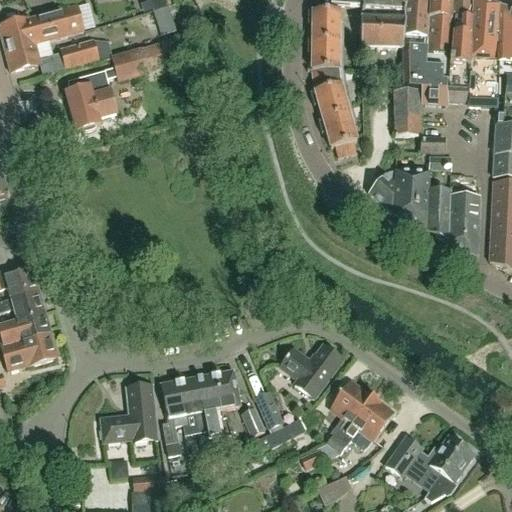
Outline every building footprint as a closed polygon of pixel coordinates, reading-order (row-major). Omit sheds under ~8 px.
[(164,0),(147,0),(152,13),(167,8),(164,0)] [(331,0),(331,9),(346,10),(362,11),(362,0),(331,0)] [(362,0),(362,11),(361,21),(373,21),(373,14),(384,14),(385,2),(385,0),(362,0)] [(385,0),(385,2),(384,14),(393,15),(393,22),(405,23),(406,15),(407,0),(385,0)] [(405,23),(403,51),(408,51),(408,59),(408,92),(421,92),(421,95),(420,109),(447,110),(447,107),(447,61),(451,61),(453,0),(407,0),(406,15),(405,23)] [(447,61),(447,107),(467,107),(473,3),(462,0),(453,0),(451,61),(447,61)] [(467,107),(467,112),(497,112),(498,67),(500,12),(499,11),(473,2),(473,3),(467,107)] [(167,8),(152,13),(160,39),(175,34),(167,8)] [(78,9),(29,22),(36,48),(84,35),(78,9)] [(500,12),(498,67),(511,68),(511,15),(499,11),(500,12)] [(337,75),(339,75),(340,15),(308,14),(308,28),(313,28),(312,43),(308,43),(307,57),(312,57),(312,72),(307,72),(307,74),(312,74),(314,84),(315,94),(310,96),(313,109),(318,108),(322,123),(318,124),(321,137),(326,136),(331,152),(327,153),(327,154),(335,152),(338,162),(356,157),(353,146),(357,145),(341,87),(339,87),(337,75)] [(361,21),(361,51),(403,52),(403,51),(405,23),(393,22),(373,21),(361,21)] [(0,35),(10,76),(41,68),(36,48),(29,22),(0,29),(0,35)] [(93,44),(59,53),(64,73),(98,63),(93,44)] [(174,64),(193,60),(190,44),(170,48),(174,64)] [(75,94),(66,96),(77,135),(83,133),(83,136),(88,136),(92,134),(96,132),(96,130),(101,128),(100,123),(117,118),(108,83),(117,81),(119,85),(148,77),(141,54),(112,62),(115,73),(73,85),(75,94)] [(496,118),(494,159),(511,159),(511,79),(503,79),(501,118),(496,118)] [(421,95),(393,95),(392,139),(420,139),(421,95)] [(419,158),(444,158),(444,141),(420,141),(419,158)] [(429,159),(428,174),(450,175),(451,160),(429,159)] [(511,159),(494,159),(493,182),(511,182),(511,159)] [(385,179),(369,198),(391,217),(392,218),(395,174),(389,176),(385,179)] [(429,176),(395,174),(392,218),(427,236),(428,193),(429,193),(429,176)] [(511,186),(493,186),(492,215),(511,215),(511,186)] [(428,193),(427,236),(449,246),(450,226),(451,190),(450,190),(450,194),(429,193),(428,193)] [(462,191),(451,190),(450,226),(479,226),(480,201),(462,200),(462,191)] [(511,215),(492,215),(490,242),(511,243),(511,215)] [(450,226),(449,246),(448,247),(478,261),(479,226),(450,226)] [(511,243),(490,242),(489,266),(511,277),(511,243)] [(10,300),(38,292),(33,272),(6,280),(5,274),(0,275),(0,294),(1,294),(7,292),(10,300)] [(38,292),(10,300),(11,303),(0,305),(0,316),(13,312),(16,321),(45,314),(38,292)] [(45,314),(16,321),(17,324),(0,328),(0,347),(22,342),(23,345),(51,337),(45,314)] [(22,342),(0,347),(0,348),(0,347),(0,353),(7,376),(29,370),(30,370),(59,362),(51,337),(23,345),(22,342)] [(308,364),(293,353),(280,371),(299,385),(295,391),(312,404),(342,364),(324,350),(317,360),(313,357),(308,364)] [(234,375),(216,379),(222,413),(240,409),(234,375)] [(216,379),(198,382),(209,441),(220,439),(215,414),(222,413),(216,379)] [(198,382),(181,386),(187,419),(193,418),(197,438),(198,437),(202,460),(199,461),(202,474),(213,472),(207,442),(209,441),(198,382)] [(187,419),(181,386),(161,389),(168,423),(169,427),(162,428),(167,460),(179,458),(175,430),(186,428),(184,420),(187,419)] [(350,386),(330,413),(342,422),(336,430),(345,437),(372,400),(363,393),(361,394),(350,386)] [(133,446),(158,443),(152,390),(126,392),(129,420),(101,423),(103,447),(133,444),(133,446)] [(269,437),(282,430),(281,428),(283,427),(269,396),(254,402),(267,434),(268,434),(269,437)] [(340,444),(333,453),(336,454),(335,455),(339,458),(350,445),(363,455),(367,452),(372,445),(373,446),(394,419),(382,410),(384,408),(372,400),(345,437),(340,444)] [(264,436),(254,412),(240,418),(250,442),(264,436)] [(282,430),(269,437),(270,437),(254,446),(258,453),(269,448),(271,452),(305,434),(304,434),(325,420),(313,413),(298,421),(298,423),(283,431),(282,430)] [(331,439),(324,446),(333,453),(340,444),(331,439)] [(407,441),(385,471),(401,482),(406,474),(420,484),(423,492),(429,496),(463,449),(449,440),(437,456),(432,453),(428,460),(421,455),(423,452),(407,441)] [(219,445),(209,447),(213,468),(223,463),(219,445)] [(454,487),(475,458),(463,449),(425,502),(431,506),(445,499),(447,500),(451,499),(457,490),(454,487)] [(323,466),(317,455),(308,459),(299,463),(304,475),(314,470),(323,466)] [(164,479),(131,482),(132,496),(166,493),(164,479)] [(333,487),(319,494),(327,510),(341,503),(333,487)]
